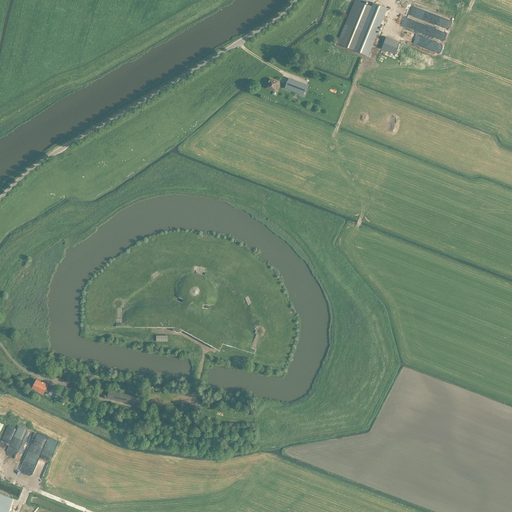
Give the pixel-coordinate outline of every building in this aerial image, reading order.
[(366,0),(354,0),(337,43),(368,55),(387,8),(373,2),(371,6),(365,4),(366,0)] [(447,27),(450,19),(431,13),(432,12),(411,5),(409,8),(409,10),(408,13),(408,15),(414,17),(414,22),(415,18),(417,19),(420,19),(421,19),(429,19),(429,23),(437,26),(432,25),(430,25),(421,24),(426,26),(426,34),(438,39),(438,35),(443,35),(443,30),(432,27),(447,27)] [(403,25),(413,30),(417,22),(407,17),(403,25)] [(400,42),(387,37),(382,50),(395,55),(400,42)] [(270,78),(270,80),(266,89),(277,92),(280,82),(270,78)] [(307,87),(301,85),(288,80),(285,89),(304,96),(307,87)] [(206,268),(194,266),(194,267),(193,272),(193,273),(205,275),(205,274),(205,271),(205,270),(206,268)] [(157,271),(151,276),(152,276),(153,279),(154,279),(160,275),(159,274),(158,272),(157,271)] [(194,287),(193,287),(192,287),(192,288),(191,289),(191,290),(190,291),(190,292),(190,293),(191,294),(191,295),(192,296),(193,296),(194,297),(195,297),(196,297),(197,296),(198,296),(199,295),(200,294),(200,293),(200,292),(200,291),(200,290),(199,289),(199,288),(198,288),(197,287),(196,287),(195,287),(194,287)] [(167,319),(139,319),(139,323),(135,323),(125,323),(121,323),(121,310),(121,309),(122,309),(123,308),(124,308),(125,307),(125,306),(125,305),(125,304),(125,303),(125,302),(125,301),(124,300),(123,299),(122,298),(121,298),(120,298),(119,298),(117,298),(116,298),(115,299),(115,300),(114,301),(114,302),(113,303),(113,304),(114,305),(114,306),(115,307),(116,308),(117,309),(117,310),(116,320),(116,321),(116,327),(173,328),(173,330),(174,332),(175,332),(177,333),(179,333),(180,333),(182,332),(183,331),(220,352),(223,345),(255,354),(260,338),(261,338),(262,337),(263,336),(264,336),(265,335),(265,334),(265,332),(265,331),(265,330),(265,329),(264,328),(263,327),(262,326),(261,326),(260,326),(259,326),(257,326),(256,326),(255,327),(254,328),(254,329),(253,330),(253,331),(253,332),(253,333),(254,334),(254,335),(255,336),(255,338),(251,349),(244,347),(221,340),(216,348),(167,319)] [(153,344),(167,347),(170,337),(155,334),(153,344)] [(37,379),(37,380),(32,389),(45,395),(46,393),(51,395),(54,389),(50,387),(48,389),(46,388),(48,385),(37,379)] [(133,383),(133,385),(156,390),(157,390),(157,391),(160,392),(161,388),(156,387),(156,388),(133,383)] [(123,402),(125,394),(109,390),(107,399),(123,402)] [(125,394),(123,402),(142,406),(143,398),(125,394)] [(0,511),(8,511),(13,499),(0,493),(0,511)]
